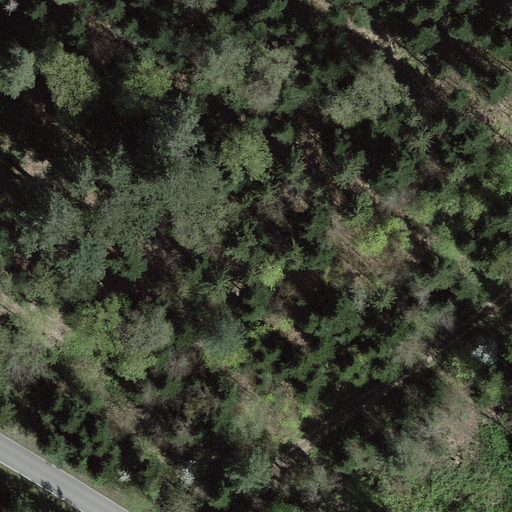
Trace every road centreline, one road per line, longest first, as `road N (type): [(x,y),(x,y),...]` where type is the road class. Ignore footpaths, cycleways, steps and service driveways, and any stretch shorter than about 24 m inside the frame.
road 1 (track): [(192,511),(511,288)]
road 2 (unclassified): [(0,444),(118,511)]
